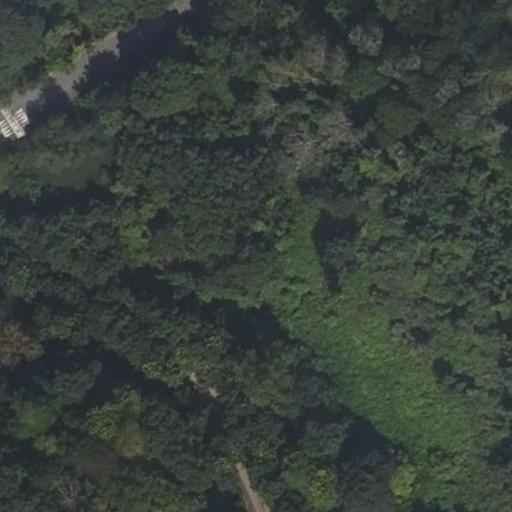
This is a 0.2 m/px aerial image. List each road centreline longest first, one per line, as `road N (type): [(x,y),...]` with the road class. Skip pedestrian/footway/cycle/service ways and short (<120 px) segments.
road 1 (unclassified): [(0,242),(133,315),(183,379),(239,478),(248,511)]
road 2 (unclassified): [(0,123),(202,0)]
